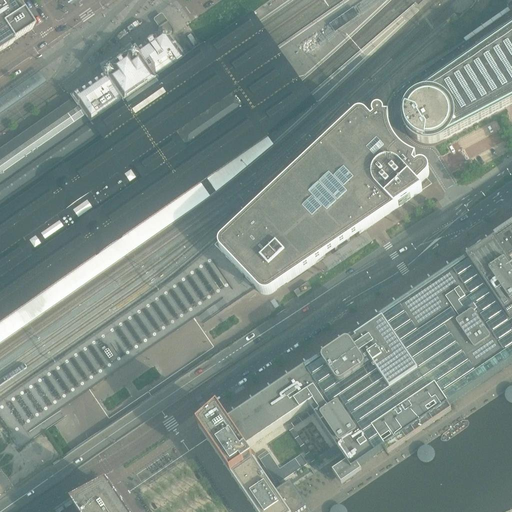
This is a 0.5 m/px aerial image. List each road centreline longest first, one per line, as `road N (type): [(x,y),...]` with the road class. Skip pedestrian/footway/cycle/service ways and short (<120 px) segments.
road 1 (tertiary): [(1,511),(343,280)]
road 2 (unclassified): [(406,266),(78,487)]
road 3 (tertiary): [(470,197),(343,280)]
